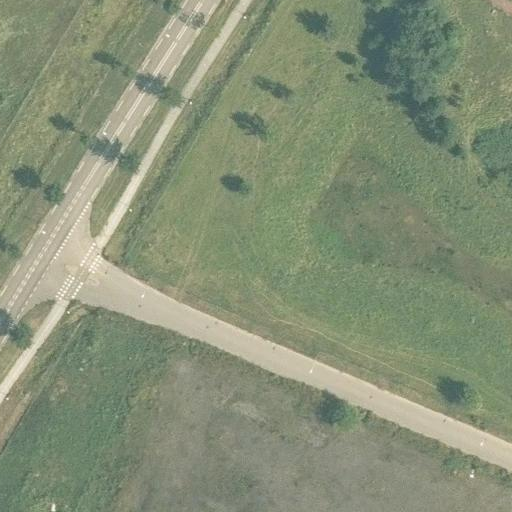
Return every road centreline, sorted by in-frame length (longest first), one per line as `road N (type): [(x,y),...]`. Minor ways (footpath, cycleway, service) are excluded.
road 1 (unclassified): [(511,458),(40,256)]
road 2 (tertiary): [(40,256),(200,0)]
